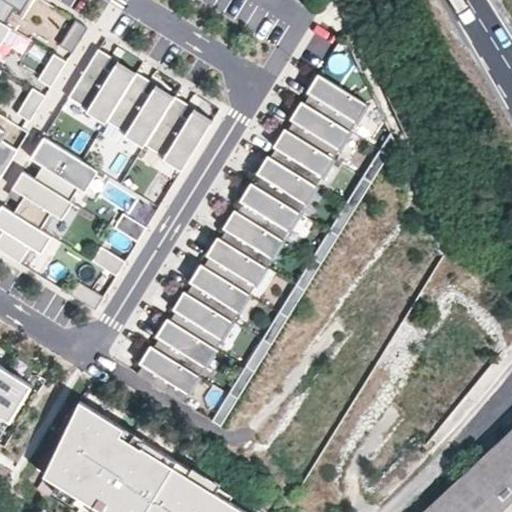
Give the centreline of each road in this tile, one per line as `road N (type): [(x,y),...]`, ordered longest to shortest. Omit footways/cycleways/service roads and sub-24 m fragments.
road 1 (residential): [(130,0),(259,85),(107,331),(65,338),(0,298)]
road 2 (residential): [(385,511),(511,392)]
